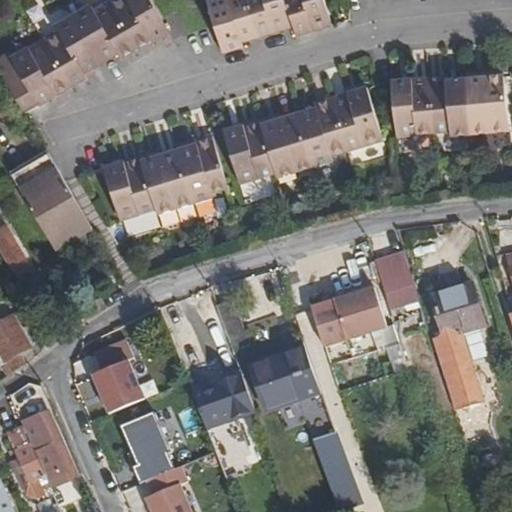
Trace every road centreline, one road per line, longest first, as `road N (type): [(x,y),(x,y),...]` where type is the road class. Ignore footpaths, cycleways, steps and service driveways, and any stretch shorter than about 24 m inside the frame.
road 1 (residential): [(511,195),(356,211),(194,273),(45,367)]
road 2 (residential): [(54,131),(371,32),(511,18)]
road 3 (residential): [(45,367),(107,511)]
